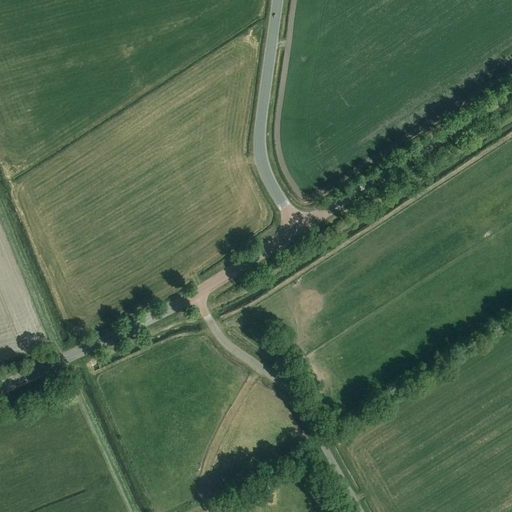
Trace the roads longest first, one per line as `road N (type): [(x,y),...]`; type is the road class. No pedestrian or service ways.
road 1 (unclassified): [(360,511),(300,405),(222,340),(197,293)]
road 2 (tertiary): [(298,227),(511,90)]
road 3 (tertiary): [(298,227),(260,153),(277,0)]
road 4 (tertiary): [(0,388),(197,293)]
road 5 (tertiary): [(197,293),(298,227)]
